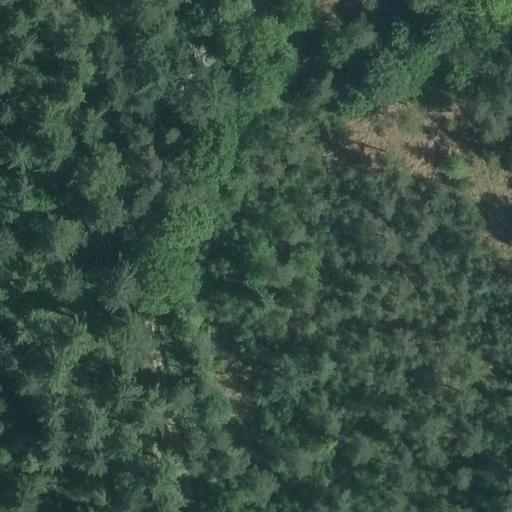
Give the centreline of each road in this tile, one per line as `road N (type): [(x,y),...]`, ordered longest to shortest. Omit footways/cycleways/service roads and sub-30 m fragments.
road 1 (track): [(83,0),(190,511)]
road 2 (track): [(134,257),(181,218),(196,194),(257,0)]
